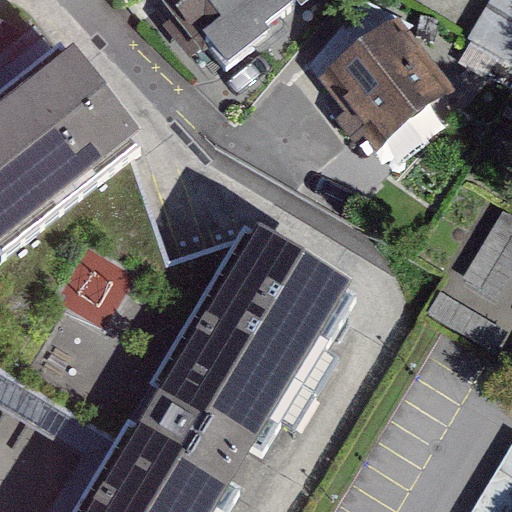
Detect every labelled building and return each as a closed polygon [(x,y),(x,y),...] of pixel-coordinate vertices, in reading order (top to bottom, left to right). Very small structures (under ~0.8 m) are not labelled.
[(167,0),(222,72),(316,0),(167,0)] [(511,45),(511,0),(491,0),(478,32),(511,45)] [(339,67),(388,140),(459,89),(408,17),(339,67)] [(190,329),(131,141),(60,61),(0,106),(0,271),(21,256),(37,289),(0,361),(0,377),(117,452),(107,468),(81,511),(233,511),(360,306),(247,239),(190,329)] [(511,220),(506,216),(467,278),(498,297),(511,273),(511,220)] [(487,354),(501,332),(444,296),(429,318),(487,354)] [(511,511),(511,443),(471,511),(511,511)]
